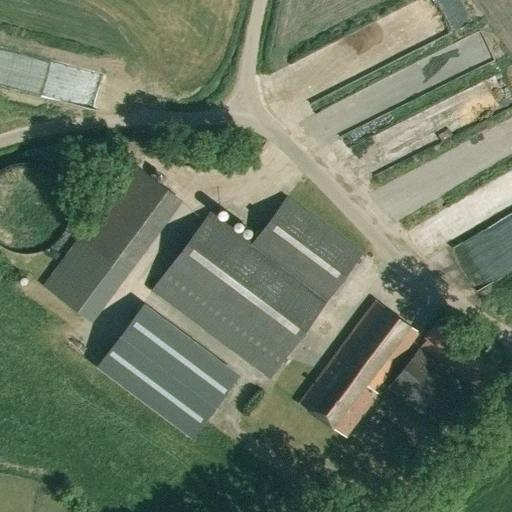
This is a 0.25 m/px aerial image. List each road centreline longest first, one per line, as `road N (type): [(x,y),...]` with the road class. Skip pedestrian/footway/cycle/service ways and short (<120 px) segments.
road 1 (unclassified): [(511,337),(415,279),(267,130),(244,119)]
road 2 (unclassified): [(0,144),(104,123),(244,119)]
road 3 (unclassified): [(244,119),(259,0)]
